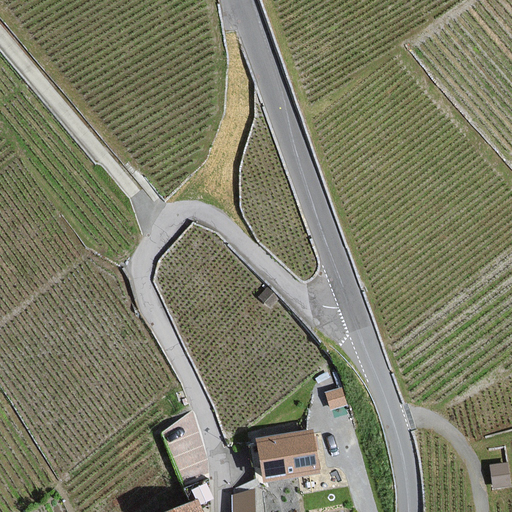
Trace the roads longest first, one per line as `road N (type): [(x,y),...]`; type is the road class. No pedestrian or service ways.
road 1 (tertiary): [(245,0),(384,394),(411,511)]
road 2 (track): [(162,229),(0,32)]
road 3 (track): [(483,511),(471,457),(457,437),(418,414),(391,418)]
